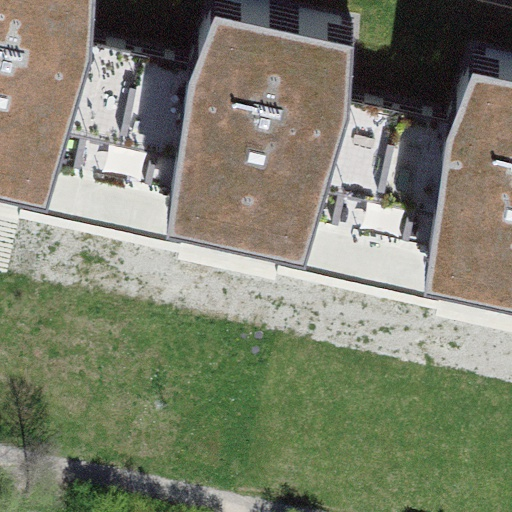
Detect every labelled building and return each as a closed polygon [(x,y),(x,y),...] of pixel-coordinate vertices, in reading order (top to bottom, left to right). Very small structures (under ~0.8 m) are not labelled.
[(93,0),(0,0),(0,172),(26,178),(39,118),(82,128),(108,38),(91,35),(93,0)] [(353,19),(268,0),(210,0),(186,55),(171,52),(157,144),(198,154),(200,154),(187,213),(283,234),(297,175),(298,176),(339,185),(366,95),(349,91),(353,19)] [(108,38),(82,128),(157,144),(171,52),(108,38)] [(511,53),(473,45),(446,112),(429,109),(416,201),(457,211),(458,211),(445,269),(511,284),(511,53)] [(429,109),(366,95),(339,185),(416,201),(429,109)]
